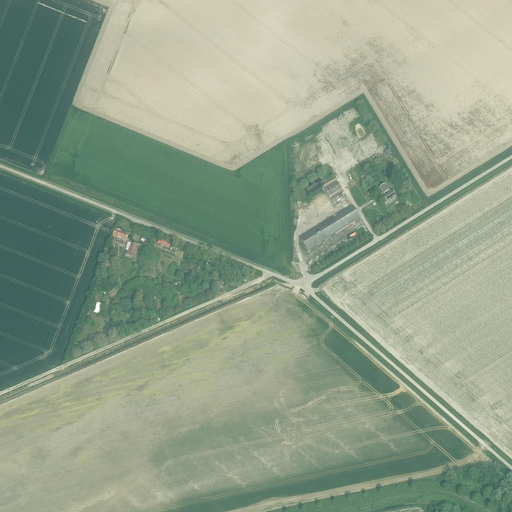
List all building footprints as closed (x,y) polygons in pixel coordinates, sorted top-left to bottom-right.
[(373,137),(355,109),(321,130),(339,158),(373,137)] [(329,197),(342,189),(338,183),(325,191),(329,197)] [(384,194),(385,195),(382,197),(387,204),(396,198),(392,191),(391,192),(386,184),(379,188),(383,195),(384,194)] [(300,239),(307,251),(360,219),(353,207),(300,239)] [(124,246),(128,234),(116,229),(112,241),(115,242),(116,239),(122,241),(121,244),(124,246)] [(158,236),(156,244),(169,247),(172,239),(158,236)] [(126,255),(134,257),(138,246),(130,243),(126,255)]
